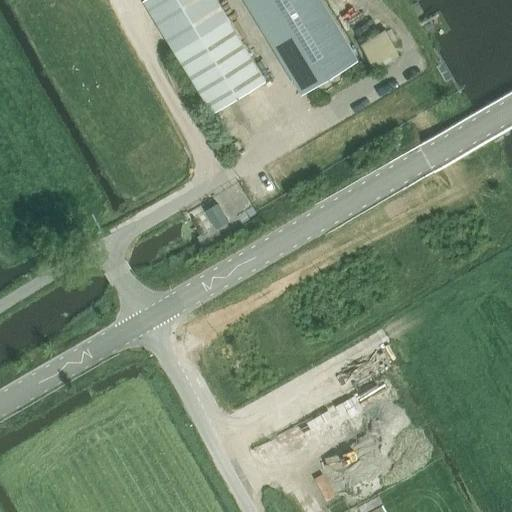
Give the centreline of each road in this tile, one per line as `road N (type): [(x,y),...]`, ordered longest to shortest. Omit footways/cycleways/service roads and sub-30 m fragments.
road 1 (tertiary): [(511,108),(146,321)]
road 2 (unclassified): [(146,321),(256,511)]
road 3 (tertiary): [(146,321),(0,406)]
road 4 (unclassified): [(104,247),(236,172)]
road 5 (unclassified): [(0,307),(104,247)]
